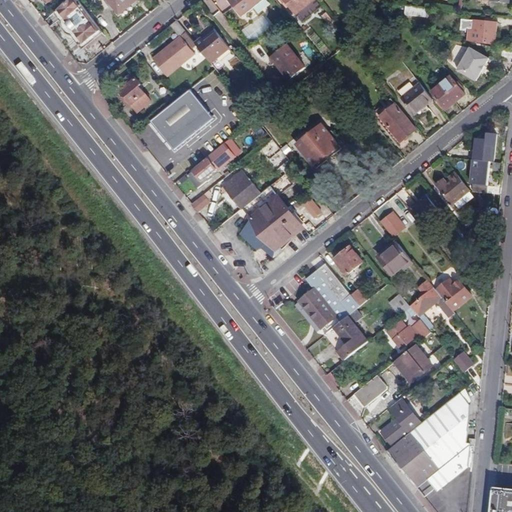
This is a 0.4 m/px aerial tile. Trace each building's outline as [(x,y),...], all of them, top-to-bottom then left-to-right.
[(85,43),(102,30),(77,0),(71,0),(57,12),(62,19),(64,17),(70,24),(72,22),(79,30),(77,32),(85,43)] [(133,3),(136,0),(106,0),(117,13),(131,2),(133,3)] [(242,17),(263,0),(231,0),(230,1),(242,17)] [(315,0),(284,0),(297,15),(315,0)] [(427,18),(428,9),(407,7),(406,16),(427,18)] [(479,34),(478,43),(496,45),(498,24),(463,20),(461,32),(468,32),(468,30),(474,31),(474,33),(479,34)] [(196,45),(177,21),(171,26),(180,38),(152,61),(167,78),(195,55),(190,49),(196,45)] [(203,39),(196,45),(212,64),(230,50),(217,34),(206,43),(203,39)] [(303,64),(290,49),(275,62),(287,77),(303,64)] [(459,71),(477,81),(482,73),(484,73),(486,69),(484,67),(489,59),(472,49),(459,71)] [(230,71),(232,85),(245,82),(243,68),(230,71)] [(126,98),(139,112),(153,101),(141,87),(142,85),(137,78),(132,73),(119,83),(124,89),(121,91),(126,98)] [(433,92),(448,111),(457,103),(467,95),(452,77),(442,84),(433,92)] [(415,115),(433,100),(420,83),(402,99),(415,115)] [(188,90),(151,121),(175,150),(213,119),(188,90)] [(417,130),(397,105),(381,118),(401,143),(417,130)] [(314,167),(340,147),(323,126),(298,146),(314,167)] [(492,162),(495,162),(497,136),(489,136),(489,141),(478,140),(475,160),(492,162)] [(232,155),(223,145),(208,157),(209,159),(187,177),(196,188),(218,170),(216,167),(232,155)] [(278,169),(283,165),(271,149),(265,154),(278,169)] [(475,160),(472,184),(489,186),(492,162),(475,160)] [(471,191),(457,172),(449,178),(450,180),(446,183),(445,181),(438,187),(453,206),(471,191)] [(271,185),(277,193),(292,183),(286,174),(271,185)] [(227,191),(241,209),(262,193),(251,180),(247,175),(239,180),(236,177),(223,187),(227,191)] [(207,201),(202,195),(194,201),(199,207),(207,201)] [(407,196),(403,203),(411,208),(415,201),(407,196)] [(417,204),(410,209),(429,233),(445,220),(445,217),(441,213),(442,212),(429,197),(419,205),(417,204)] [(271,237),(279,247),(304,228),(280,198),(253,219),(241,234),(257,248),(259,248),(271,237)] [(312,221),(322,213),(313,201),(303,209),(312,221)] [(382,223),(394,237),(405,228),(394,213),(382,223)] [(478,234),(472,239),(481,251),(487,246),(478,234)] [(281,250),(279,247),(271,237),(259,248),(263,247),(274,257),(281,250)] [(412,260),(399,244),(381,258),(394,275),(412,260)] [(364,263),(351,247),(335,259),(348,275),(364,263)] [(341,322),(356,310),(361,306),(353,296),(326,263),(307,278),(315,288),(300,300),(323,329),(338,317),(341,322)] [(422,286),(427,292),(434,286),(428,280),(422,286)] [(446,281),(436,289),(453,310),(472,295),(459,280),(453,285),(451,286),(446,281)] [(450,317),(455,313),(453,310),(436,289),(434,286),(427,292),(411,306),(412,307),(422,319),(431,331),(436,328),(428,318),(427,319),(424,314),(440,301),(443,305),(442,307),(450,317)] [(353,296),(361,306),(370,299),(366,295),(365,296),(360,291),(353,296)] [(390,304),(400,317),(412,307),(411,306),(402,295),(390,304)] [(325,335),(345,361),(369,342),(354,324),(362,318),(356,310),(341,322),(325,335)] [(424,339),(432,332),(431,331),(422,319),(413,326),(424,339)] [(399,328),(397,325),(390,331),(396,339),(394,340),(401,349),(410,342),(409,342),(414,338),(403,325),(399,328)] [(416,345),(397,361),(412,379),(421,371),(424,374),(433,366),(416,345)] [(455,360),(465,373),(478,364),(467,350),(455,360)] [(378,376),(355,395),(366,408),(389,389),(378,376)] [(389,452),(419,489),(429,480),(439,492),(468,467),(470,438),(467,441),(469,405),(461,394),(427,421),(422,424),(393,447),(389,452)] [(395,413),(406,404),(402,399),(390,408),(395,413)] [(422,424),(427,421),(411,400),(406,404),(422,424)] [(381,433),(393,447),(422,424),(406,404),(395,413),(399,419),(381,433)] [(511,511),(511,490),(493,488),(490,511),(511,511)]
